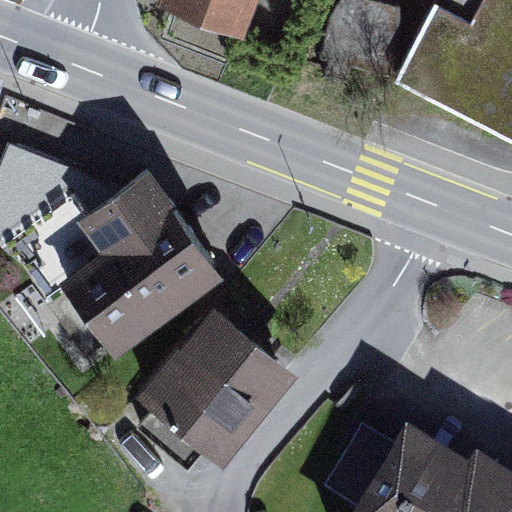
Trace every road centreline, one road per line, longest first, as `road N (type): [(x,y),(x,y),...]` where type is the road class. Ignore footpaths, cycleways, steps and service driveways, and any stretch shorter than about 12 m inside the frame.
road 1 (primary): [(432,205),(82,67)]
road 2 (residential): [(432,205),(390,290),(240,464),(222,511)]
